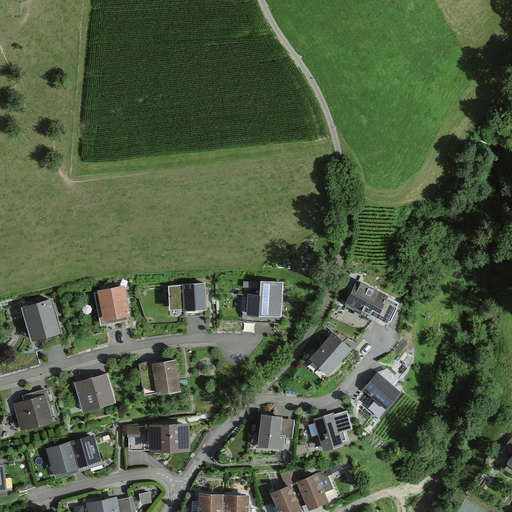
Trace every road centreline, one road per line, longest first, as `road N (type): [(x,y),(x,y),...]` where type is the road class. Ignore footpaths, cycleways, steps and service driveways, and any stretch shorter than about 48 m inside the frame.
road 1 (unclassified): [(261,0),(329,118),(345,195),(341,258)]
road 2 (residential): [(0,382),(115,349),(245,342)]
road 3 (residential): [(341,258),(305,340),(257,398)]
road 4 (residential): [(387,340),(334,396),(313,403),(257,398)]
road 5 (residential): [(179,487),(161,475),(135,475),(37,498)]
